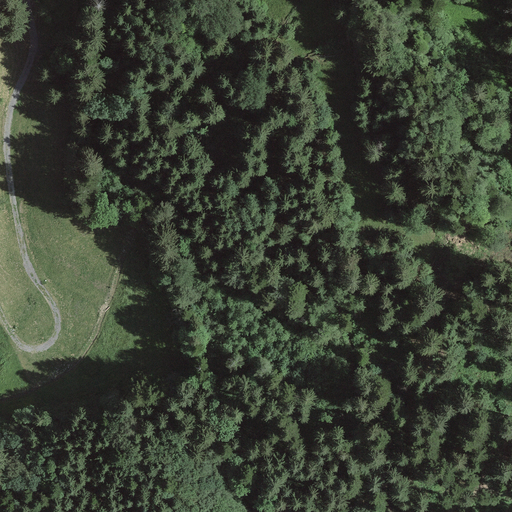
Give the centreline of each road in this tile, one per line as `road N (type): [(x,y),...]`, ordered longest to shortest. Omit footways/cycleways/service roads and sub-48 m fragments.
road 1 (track): [(341,0),(376,188),(362,215),(429,511)]
road 2 (track): [(0,311),(15,340),(30,349),(58,330),(25,259),(7,155),(11,104),(30,58),(26,0)]
